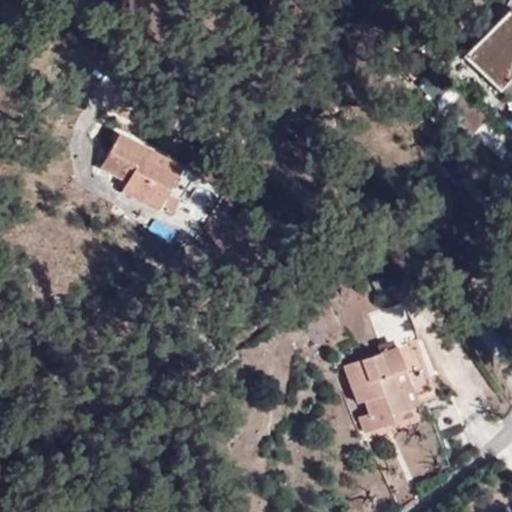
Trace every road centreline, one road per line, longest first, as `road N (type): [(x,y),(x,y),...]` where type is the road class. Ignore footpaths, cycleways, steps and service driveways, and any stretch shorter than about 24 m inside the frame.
road 1 (residential): [(511,160),(477,161),(456,188),(465,266),(511,378)]
road 2 (residential): [(511,433),(411,511)]
